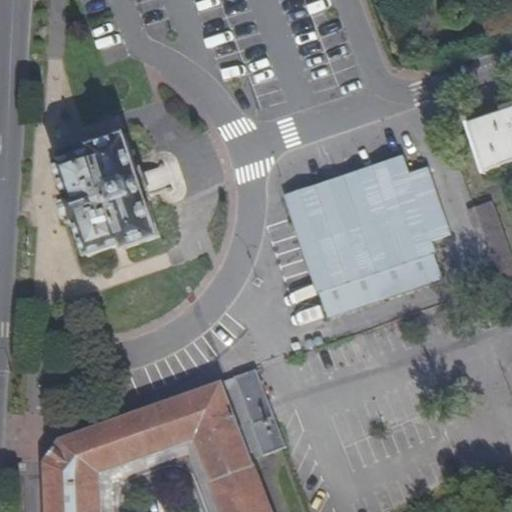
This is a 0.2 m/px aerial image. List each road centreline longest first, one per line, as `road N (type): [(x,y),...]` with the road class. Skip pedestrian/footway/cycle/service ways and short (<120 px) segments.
road 1 (unclassified): [(241,154),(360,116),(393,94)]
road 2 (residential): [(14,0),(0,144)]
road 3 (residential): [(511,64),(418,94),(393,94)]
